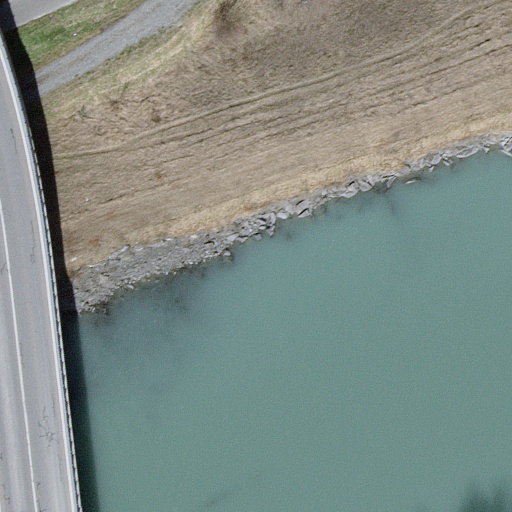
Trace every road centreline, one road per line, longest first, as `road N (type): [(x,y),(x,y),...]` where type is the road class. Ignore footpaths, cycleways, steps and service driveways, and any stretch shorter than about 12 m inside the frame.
road 1 (secondary): [(37,511),(0,205)]
road 2 (track): [(179,0),(0,102)]
